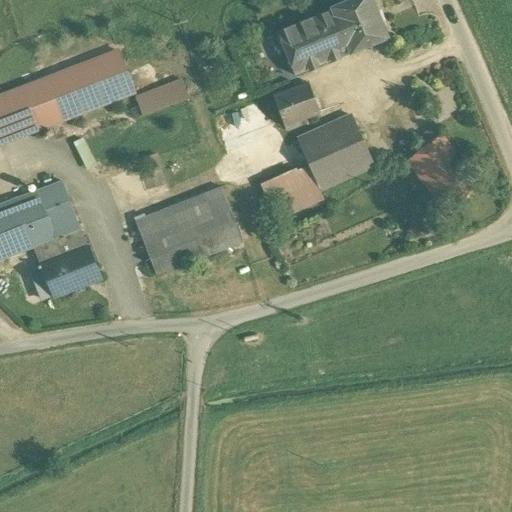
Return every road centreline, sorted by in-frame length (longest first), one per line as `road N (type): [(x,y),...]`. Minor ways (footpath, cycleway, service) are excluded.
road 1 (unclassified): [(0,352),(199,328),(511,231)]
road 2 (track): [(199,328),(186,511)]
road 3 (unclassified): [(442,0),(511,158)]
